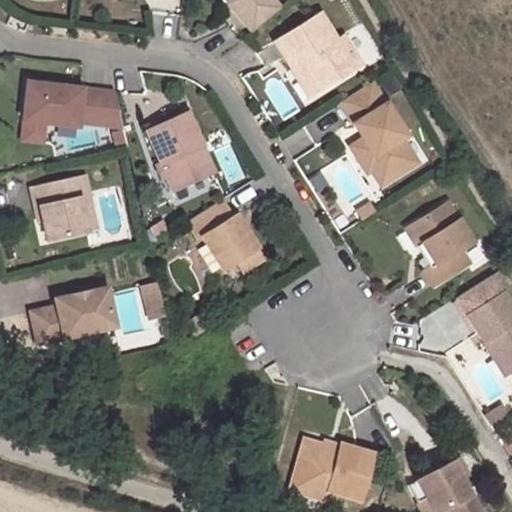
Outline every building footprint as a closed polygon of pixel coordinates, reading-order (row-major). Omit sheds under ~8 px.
[(227,0),(227,3),(251,32),(281,9),(273,0),(227,0)] [(315,94),(360,66),(343,37),(336,41),(319,14),(274,43),(291,70),(298,66),(315,94)] [(298,66),(291,70),(309,98),(315,94),(298,66)] [(122,127),(114,93),(26,83),(22,121),(77,127),(77,123),(122,127)] [(371,83),(339,103),(354,125),(362,139),(350,147),(360,164),(373,157),(388,180),(415,163),(401,139),(405,137),(371,83)] [(186,113),(145,132),(160,165),(156,167),(161,178),(165,176),(172,191),(213,172),(186,113)] [(373,157),(360,164),(365,173),(370,170),(380,186),(388,180),(373,157)] [(84,177),(31,189),(35,209),(39,208),(46,242),(87,233),(79,199),(89,197),(84,177)] [(89,197),(79,199),(87,233),(96,231),(89,197)] [(232,217),(221,200),(186,222),(197,240),(201,238),(222,271),(235,262),(242,272),(262,259),(234,215),(232,217)] [(357,212),(362,220),(374,213),(369,204),(357,212)] [(446,204),(403,230),(415,249),(420,245),(433,265),(428,269),(422,272),(431,286),(466,265),(458,251),(470,244),(446,204)] [(420,245),(415,249),(428,269),(433,265),(420,245)] [(454,299),(482,344),(490,339),(511,372),(511,370),(511,308),(491,276),(454,299)] [(140,286),(143,301),(159,297),(156,282),(140,286)] [(55,307),(30,312),(37,344),(115,327),(106,288),(54,300),(55,307)] [(159,297),(143,301),(147,320),(164,316),(159,297)] [(490,339),(482,344),(503,377),(511,372),(490,339)] [(373,456),(339,446),(339,448),(337,454),(325,450),(323,447),(304,441),(291,484),(326,494),(327,492),(360,501),(373,456)] [(324,444),(323,447),(325,450),(337,454),(339,448),(324,444)] [(466,477),(457,460),(415,481),(431,511),(476,511),(460,480),(466,477)] [(431,511),(415,481),(406,485),(419,511),(431,511)] [(326,494),(291,484),(289,491),(324,501),(326,494)]
